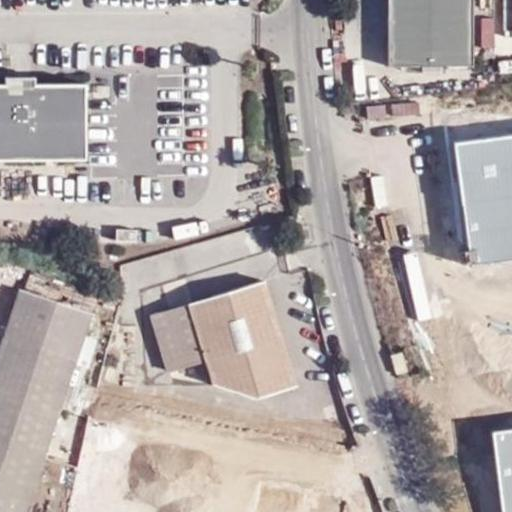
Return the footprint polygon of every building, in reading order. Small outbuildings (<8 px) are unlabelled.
[(388,0),(388,67),(473,66),(472,0),(388,0)] [(0,159),(88,160),(87,83),(37,84),(37,76),(6,76),(6,84),(0,83),(0,159)] [(297,387),(264,279),(147,315),(166,375),(205,362),(212,386),(257,400),(297,387)] [(92,312),(25,288),(0,359),(0,511),(23,511),(60,409),(72,413),(88,365),(76,360),(92,312)] [(81,413),(64,511),(355,511),(357,504),(264,489),(260,511),(201,511),(127,499),(139,423),(81,413)]
